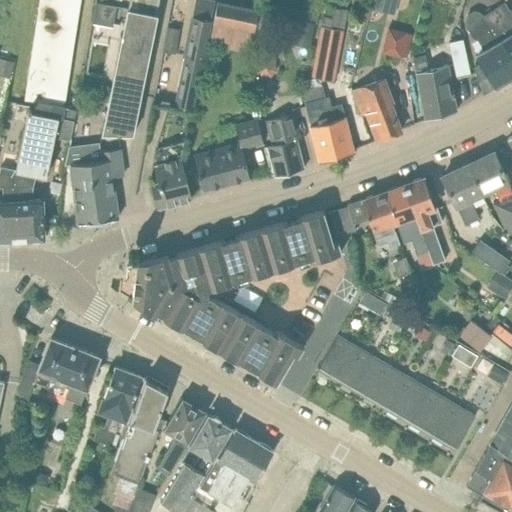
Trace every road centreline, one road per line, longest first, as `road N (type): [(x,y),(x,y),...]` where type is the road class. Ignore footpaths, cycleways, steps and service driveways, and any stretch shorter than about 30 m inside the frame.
road 1 (residential): [(65,276),(113,241),(343,176),(511,99)]
road 2 (residential): [(440,511),(96,311),(65,276)]
